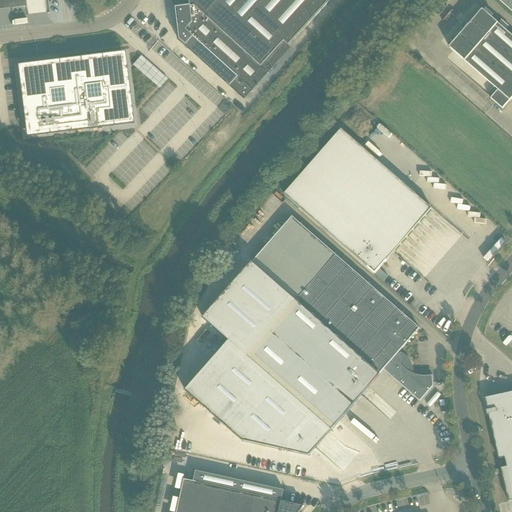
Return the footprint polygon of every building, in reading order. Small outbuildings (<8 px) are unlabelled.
[(189,0),(190,7),(174,9),(178,41),(183,45),(233,90),(233,89),(230,86),(237,78),(253,92),(269,73),(262,67),(284,42),(289,46),(330,0),(189,0)] [(511,0),(497,0),(511,13),(511,0)] [(511,36),(482,10),(449,48),(498,90),(491,99),(502,109),(510,101),(511,98),(511,36)] [(128,117),(121,57),(82,61),(21,69),(21,73),(29,133),(68,128),(129,121),(128,117)] [(133,65),(160,89),(167,81),(140,57),(133,65)] [(432,209),(341,130),(284,195),(375,274),(432,209)] [(229,341),(185,391),(242,442),(309,456),(316,449),(329,434),(362,396),(369,388),(380,375),(379,374),(383,370),(412,395),(420,401),(433,386),(432,376),(433,376),(433,375),(428,376),(423,376),(418,375),(413,374),(413,370),(412,366),(411,362),(409,359),(406,356),(403,354),(403,353),(401,355),(398,353),(419,329),(292,217),(203,319),(229,341)] [(511,501),(511,392),(485,399),(499,459),(505,458),(507,467),(501,469),(509,502),(511,501)] [(345,440),(350,434),(342,427),(337,433),(345,440)] [(332,440),(335,457),(360,452),(357,436),(332,440)] [(184,480),(176,511),(299,511),(304,506),(303,506),(281,501),(283,490),(195,471),(193,482),(184,480)]
